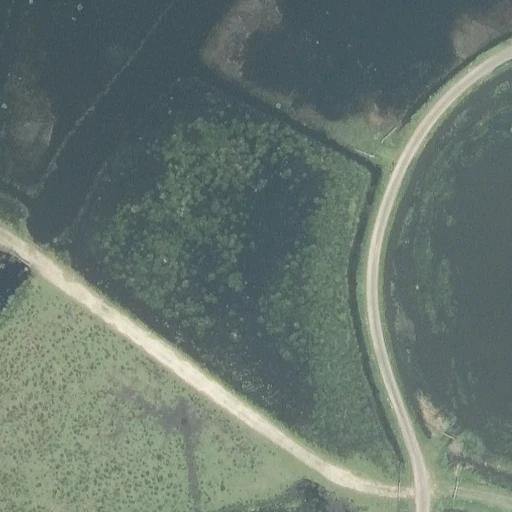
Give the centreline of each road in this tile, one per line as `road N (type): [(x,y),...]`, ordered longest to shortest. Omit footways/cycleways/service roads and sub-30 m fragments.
road 1 (track): [(0,238),(280,442),(344,478),(511,503)]
road 2 (track): [(421,511),(417,460),(371,309),(376,231),(410,141),(444,98),(511,54)]
